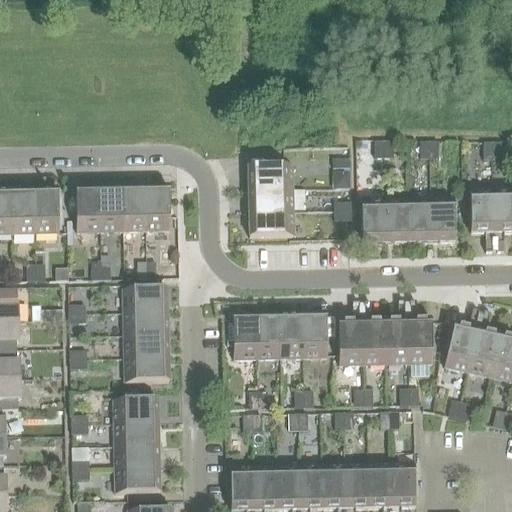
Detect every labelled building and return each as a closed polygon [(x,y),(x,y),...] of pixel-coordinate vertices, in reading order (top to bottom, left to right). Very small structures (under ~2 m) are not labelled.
[(392,162),(392,145),(392,144),(383,145),(383,162),(392,162)] [(383,145),(377,145),(373,145),(374,162),(383,162),(383,145)] [(428,162),(428,145),(419,145),(419,162),(428,162)] [(438,162),(437,145),(428,145),(428,162),(438,162)] [(482,163),(491,163),(491,146),(482,146),(482,163)] [(501,146),(491,146),(491,163),(501,163),(501,146)] [(349,162),(332,162),(332,172),(349,171),(349,162)] [(247,170),(247,194),(292,193),(291,169),(247,170)] [(144,190),(121,191),(122,235),(145,235),(144,190)] [(168,190),(144,190),(145,235),(169,234),(168,190)] [(76,236),(99,236),(98,191),(75,192),(76,236)] [(121,191),(98,191),(99,236),(122,235),(121,191)] [(511,191),(492,192),(493,237),(511,236),(511,191)] [(33,192),(10,193),(11,238),(34,237),(33,192)] [(57,192),(33,192),(34,237),(58,237),(57,192)] [(470,237),(493,237),(492,192),(469,193),(470,237)] [(10,193),(0,193),(0,237),(11,238),(10,193)] [(247,194),(248,217),(293,216),(292,193),(247,194)] [(429,201),(407,202),(407,247),(430,246),(429,201)] [(453,201),(429,201),(430,246),(454,246),(453,201)] [(407,202),(384,203),(385,247),(407,247),(407,202)] [(361,248),(385,247),(384,203),(360,203),(361,248)] [(333,206),(333,215),(350,215),(350,206),(333,206)] [(350,215),(333,215),(333,225),(350,224),(350,215)] [(293,216),(248,217),(248,241),(293,240),(293,216)] [(146,282),(146,265),(137,266),(137,283),(146,282)] [(155,265),(146,265),(146,282),(155,282),(155,265)] [(109,266),(100,267),(100,284),(110,283),(109,266)] [(100,284),(100,267),(91,267),(91,284),(100,284)] [(35,285),(35,268),(25,268),(26,285),(35,285)] [(44,268),(35,268),(35,285),(44,285),(44,268)] [(122,293),(122,317),(167,316),(166,292),(122,293)] [(0,295),(0,325),(17,325),(17,307),(15,307),(14,295),(0,295)] [(68,309),(68,318),(85,318),(85,308),(68,309)] [(476,327),(478,314),(472,312),(469,325),(476,327)] [(41,314),(41,324),(61,323),(61,313),(41,314)] [(487,329),(489,316),(483,315),(480,327),(487,329)] [(122,317),(122,340),(167,339),(167,316),(122,317)] [(301,317),(278,318),(279,362),(302,362),(301,317)] [(325,317),(301,317),(302,362),(326,361),(325,317)] [(68,318),(68,327),(85,327),(85,318),(68,318)] [(226,349),(232,349),(233,363),(256,363),(255,318),(231,319),(232,325),(226,325),(226,349)] [(278,318),(255,318),(256,363),(279,362),(278,318)] [(430,322),(407,323),(408,368),(431,367),(430,322)] [(384,323),(361,324),(362,369),(385,368),(384,323)] [(407,323),(384,323),(385,368),(408,368),(407,323)] [(338,369),(362,369),(361,324),(337,325),(338,369)] [(0,354),(16,354),(16,344),(18,343),(17,325),(0,325),(0,354)] [(466,376),(476,332),(453,327),(443,371),(466,376)] [(476,332),(466,376),(489,381),(499,338),(476,332)] [(511,340),(499,338),(489,381),(511,386),(511,382),(511,340)] [(122,340),(123,362),(168,361),(167,339),(122,340)] [(0,354),(0,383),(18,383),(18,364),(16,365),(16,354),(0,354)] [(69,354),(69,364),(86,363),(86,354),(69,354)] [(168,361),(123,362),(123,386),(168,385),(168,361)] [(69,364),(69,373),(86,373),(86,363),(69,364)] [(0,412),(1,412),(1,413),(17,413),(17,401),(19,401),(18,383),(0,383),(0,412)] [(408,409),(408,392),(399,392),(399,409),(408,409)] [(417,392),(408,392),(408,409),(417,409),(417,392)] [(363,410),(362,393),(353,393),(353,410),(363,410)] [(371,393),(362,393),(363,410),(372,410),(371,393)] [(139,394),(124,395),(124,404),(139,403),(139,394)] [(312,394),(303,395),(303,411),(312,411),(312,394)] [(266,395),(257,396),(258,412),(267,412),(266,395)] [(303,411),(303,395),(293,395),(294,412),(303,411)] [(248,396),(244,396),(244,413),(248,413),(258,412),(257,396),(248,396)] [(112,404),(113,428),(157,427),(157,403),(139,403),(124,404),(112,404)] [(447,420),(456,422),(460,406),(451,404),(447,420)] [(460,406),(456,422),(465,424),(469,408),(460,406)] [(491,430),(500,432),(504,416),(495,414),(491,430)] [(398,415),(388,416),(389,433),(398,432),(398,415)] [(352,416),(343,417),(343,434),(353,433),(352,416)] [(389,433),(388,416),(379,416),(379,433),(389,433)] [(511,417),(504,416),(500,432),(510,434),(511,423),(511,417)] [(306,417),(297,418),(297,435),(307,434),(306,417)] [(343,434),(343,417),(334,417),(334,434),(343,434)] [(260,418),(251,419),(252,436),(261,436),(260,418)] [(297,435),(297,418),(288,418),(288,435),(297,435)] [(70,419),(70,429),(87,428),(87,419),(70,419)] [(252,436),(251,419),(242,419),(242,436),(252,436)] [(113,428),(113,450),(158,449),(157,427),(113,428)] [(70,429),(70,438),(87,438),(87,428),(70,429)] [(113,450),(114,473),(158,472),(158,449),(113,450)] [(71,465),(71,474),(88,474),(88,465),(71,465)] [(413,466),(390,467),(391,511),(414,511),(413,466)] [(368,511),(367,467),(344,468),(345,511),(368,511)] [(390,467),(367,467),(368,511),(391,511),(390,467)] [(322,511),(321,468),(298,469),(299,511),(322,511)] [(345,511),(344,468),(321,468),(322,511),(345,511)] [(276,511),(275,469),(253,470),(253,511),(276,511)] [(299,511),(298,469),(275,469),(276,511),(299,511)] [(229,511),(253,511),(253,470),(229,470),(229,511)] [(158,472),(114,473),(114,497),(159,496),(158,472)] [(71,474),(72,483),(89,483),(88,474),(71,474)]
